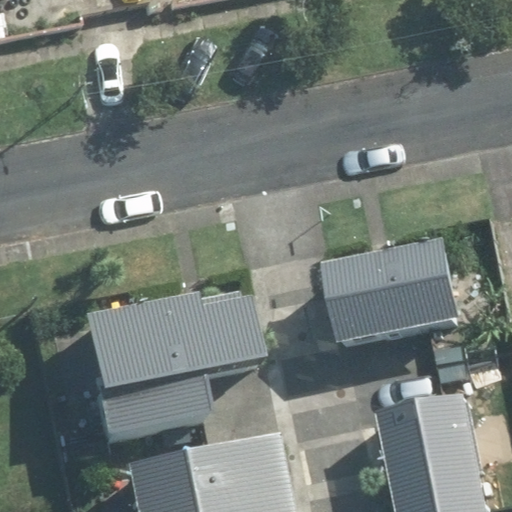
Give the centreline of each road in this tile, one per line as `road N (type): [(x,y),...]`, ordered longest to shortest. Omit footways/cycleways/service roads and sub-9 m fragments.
road 1 (residential): [(341,511),(269,145)]
road 2 (residential): [(0,198),(269,145)]
road 3 (residential): [(269,145),(511,98)]
